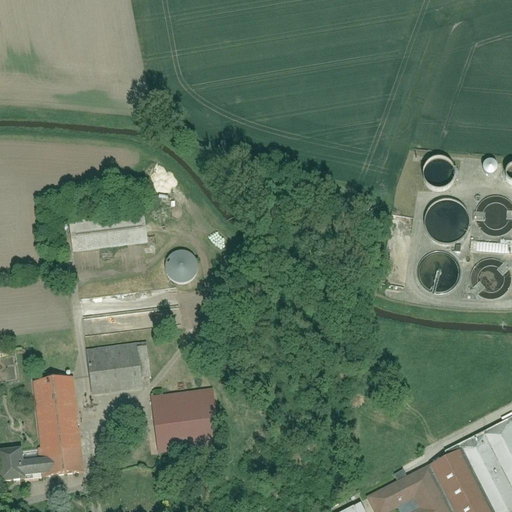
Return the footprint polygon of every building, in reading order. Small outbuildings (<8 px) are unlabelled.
[(430,192),(436,194),(440,194),(445,192),(450,189),(453,184),(455,179),(454,173),(452,168),(446,162),(440,160),(435,160),(430,162),(425,165),(421,171),(420,177),(422,183),(425,189),(430,192)] [(480,174),(493,176),(495,165),(482,163),(480,174)] [(484,235),(492,238),(500,238),(507,236),(511,231),(511,202),(511,201),(504,197),(497,196),(489,197),(480,204),(476,211),(475,221),(478,227),(480,231),(484,235)] [(432,245),(440,248),(447,248),(455,246),(464,239),(467,231),(468,225),(467,217),(464,212),(458,206),(451,203),(445,202),(437,203),(427,209),(423,216),(421,226),(423,234),(426,240),(432,245)] [(58,223),(62,254),(139,243),(135,213),(58,223)] [(476,253),(511,255),(511,242),(500,241),(500,245),(477,243),(476,253)] [(166,285),(172,285),(176,284),(181,282),(185,277),(187,272),(187,266),(185,259),(180,255),(175,252),(169,251),(164,252),(160,255),(156,259),(153,265),(154,273),(156,278),(160,282),(166,285)] [(427,294),(435,297),(442,298),(450,295),(458,288),(462,281),(463,274),(461,266),(459,262),(453,256),(446,252),(439,251),(431,253),(422,259),(418,266),(416,276),(418,284),(421,289),(427,294)] [(478,299),(486,302),(494,303),(502,300),(509,293),(511,289),(511,285),(511,278),(511,276),(510,272),(506,266),(499,261),(492,260),(484,261),(474,268),(470,275),(470,285),(472,292),(474,295),(478,299)] [(75,351),(81,397),(132,390),(131,380),(140,379),(135,342),(75,351)] [(14,450),(0,450),(0,485),(14,484),(13,478),(67,474),(60,380),(24,383),(30,460),(15,462),(14,450)] [(205,388),(142,397),(149,453),(206,445),(203,422),(210,421),(205,388)] [(511,511),(511,417),(458,445),(461,451),(421,471),(441,511),(511,511)] [(441,511),(421,471),(369,499),(375,511),(391,511),(410,503),(414,511),(441,511)]
